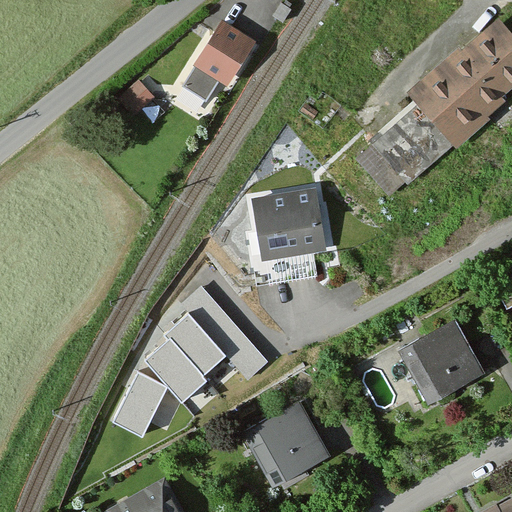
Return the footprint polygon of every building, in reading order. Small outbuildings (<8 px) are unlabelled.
[(283,20),(291,8),(280,1),(272,13),(283,20)] [(254,42),(222,22),(182,87),(205,101),(226,68),(235,74),(254,42)] [(366,150),(360,155),(391,191),(397,186),(401,190),(446,151),(447,152),(498,108),(493,103),(511,86),(511,45),(493,24),(458,55),(454,51),(401,97),(408,105),(362,145),(366,150)] [(120,100),(135,117),(153,101),(138,84),(120,100)] [(323,246),(314,189),(253,199),(263,255),(323,246)] [(236,362),(255,345),(211,295),(141,356),(180,400),(230,356),(236,362)] [(480,373),(453,325),(403,352),(430,401),(480,373)] [(116,421),(144,434),(167,385),(138,372),(116,421)] [(322,461),(295,407),(238,436),(265,489),(322,461)] [(176,511),(160,482),(103,511),(176,511)]
